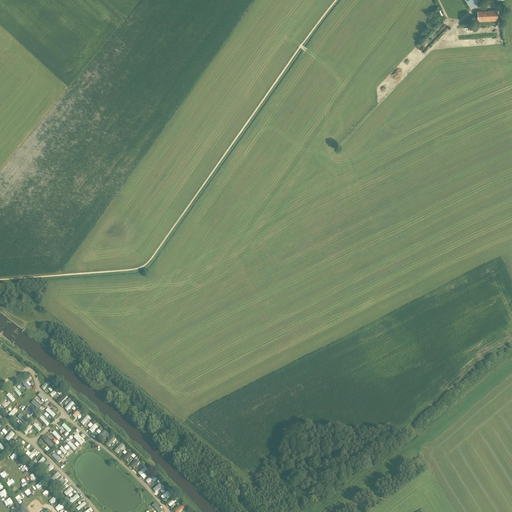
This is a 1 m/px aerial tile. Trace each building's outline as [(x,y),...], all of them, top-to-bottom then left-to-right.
[(478,21),(498,21),(498,10),(478,10),(478,21)] [(338,158),(332,164),(346,176),(351,170),(338,158)] [(14,402),(16,400),(10,393),(8,395),(14,402)] [(65,401),(69,396),(66,394),(60,400),(59,402),(62,405),(66,401),(65,401)] [(33,404),(40,410),(44,406),(37,400),(33,404)] [(69,412),(76,404),(73,402),(67,409),(69,412)] [(29,407),(26,410),(35,418),(37,415),(29,407)] [(17,409),(11,416),(13,418),(19,411),(17,409)] [(55,418),(58,415),(50,409),(47,412),(55,418)] [(80,409),(74,416),(78,419),(84,413),(80,409)] [(20,418),(28,424),(30,422),(22,416),(20,418)] [(85,425),(92,419),(89,416),(83,422),(85,425)] [(44,417),(41,419),(48,426),(50,424),(44,417)] [(89,430),(94,434),(101,425),(95,421),(89,430)] [(41,432),(43,430),(38,424),(35,426),(41,432)] [(31,426),(26,431),(28,434),(34,428),(31,426)] [(102,439),(104,436),(106,437),(109,433),(103,427),(97,434),(102,439)] [(60,441),(63,438),(57,431),(54,434),(60,441)] [(5,441),(8,443),(17,434),(15,432),(5,441)] [(77,435),(75,437),(83,445),(85,443),(77,435)] [(112,435),(106,444),(112,448),(117,439),(112,435)] [(45,440),(53,448),(55,445),(47,437),(45,440)] [(74,450),(77,447),(70,440),(67,443),(74,450)] [(24,450),(26,447),(18,442),(16,444),(24,450)] [(119,454),(127,447),(124,444),(116,451),(119,454)] [(34,458),(39,453),(36,450),(31,455),(34,458)] [(127,452),(124,458),(132,462),(135,455),(127,452)] [(61,464),(63,461),(56,454),(53,456),(61,464)] [(136,469),(142,463),(140,460),(134,466),(136,469)] [(140,474),(143,477),(150,470),(147,467),(140,474)] [(60,473),(51,480),(54,483),(63,476),(60,473)] [(154,475),(147,481),(150,484),(156,478),(154,475)] [(66,480),(61,486),(64,489),(69,483),(66,480)] [(65,493),(68,496),(75,491),(73,487),(65,493)] [(163,497),(165,500),(173,494),(171,491),(163,497)] [(74,505),(82,498),(78,494),(71,502),(74,505)] [(169,505),(172,508),(180,500),(177,497),(169,505)] [(86,502),(78,509),(80,511),(88,505),(86,502)]
